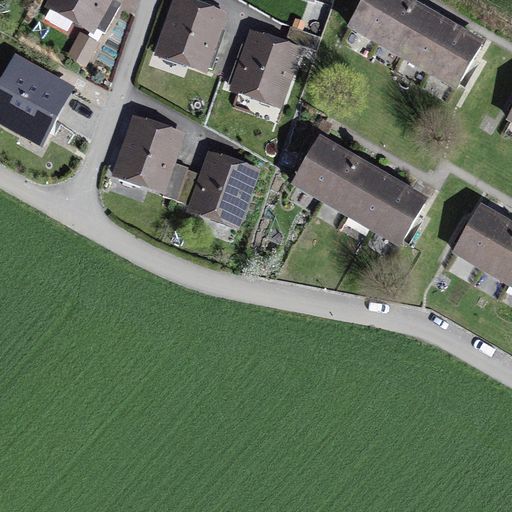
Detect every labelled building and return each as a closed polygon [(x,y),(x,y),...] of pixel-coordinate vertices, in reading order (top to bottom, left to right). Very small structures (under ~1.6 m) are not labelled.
[(52,0),(47,12),(96,37),(115,0),(52,0)] [(175,0),(155,60),(206,77),(227,17),(176,0),(175,0)] [(468,38),(453,30),(440,23),(428,16),(416,9),(402,1),(399,0),(365,0),(349,29),(378,44),(404,59),(429,73),(456,88),(480,45),(468,38)] [(321,40),(290,30),(286,44),(316,54),(321,40)] [(230,95),(281,113),(302,53),(251,35),(230,95)] [(98,45),(79,36),(69,56),(88,66),(98,45)] [(0,90),(0,120),(43,145),(72,94),(15,63),(0,90)] [(114,180),(164,198),(185,139),(134,121),(114,180)] [(412,191),(399,184),(385,176),(374,170),(362,163),(348,155),(336,149),(319,140),(295,183),(323,199),(350,213),(375,227),(402,242),(426,199),(412,191)] [(186,217),(240,236),(262,174),(208,155),(186,217)] [(511,230),(504,227),(491,219),(476,211),(452,254),(480,270),(506,284),(511,287),(511,230)]
